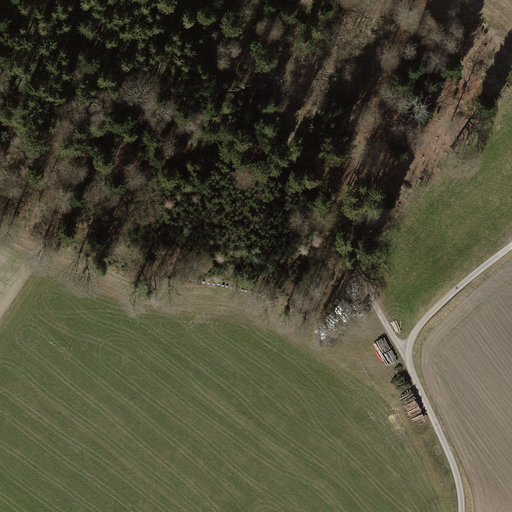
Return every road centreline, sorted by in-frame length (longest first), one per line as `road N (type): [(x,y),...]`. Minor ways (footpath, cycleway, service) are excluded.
road 1 (track): [(409,350),(382,318),(330,215),(295,181),(215,147),(149,162),(95,160),(0,117)]
road 2 (track): [(461,511),(453,464),(409,350),(427,316),(511,245)]
road 3 (track): [(224,149),(208,63),(181,15)]
